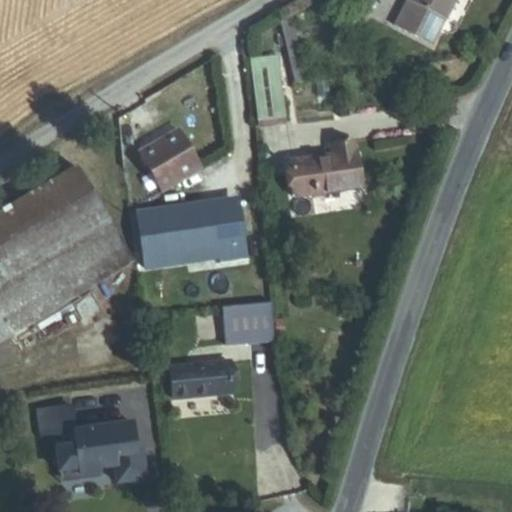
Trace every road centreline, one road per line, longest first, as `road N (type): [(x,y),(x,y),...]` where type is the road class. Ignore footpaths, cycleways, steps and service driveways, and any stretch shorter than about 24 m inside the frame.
road 1 (tertiary): [(511,56),(470,147),(347,511)]
road 2 (unclassified): [(286,0),(0,166)]
